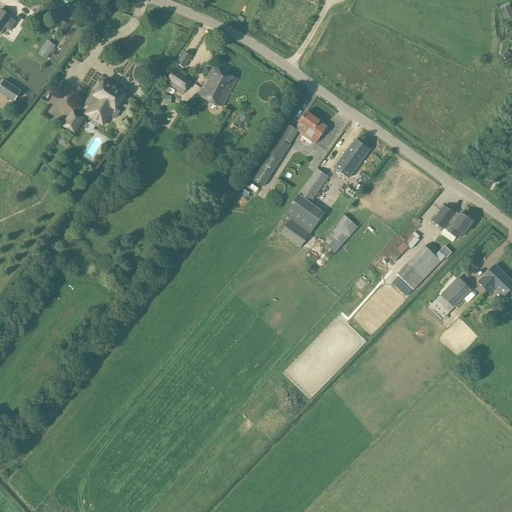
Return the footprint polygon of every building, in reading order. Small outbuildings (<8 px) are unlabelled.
[(500,8),(504,20),(511,17),(511,10),(510,5),(500,8)] [(0,8),(0,34),(12,16),(0,8)] [(66,30),(60,26),(57,31),(63,35),(66,30)] [(176,63),(184,68),(191,57),(184,52),(176,63)] [(165,83),(183,94),(194,78),(175,66),(165,83)] [(199,96),(222,107),(237,79),(213,67),(207,80),(208,81),(206,85),(204,84),(199,96)] [(0,85),(0,92),(14,102),(21,91),(4,80),(0,85)] [(126,95),(104,81),(94,96),(96,98),(86,114),(103,126),(110,116),(115,119),(119,112),(116,110),(126,95)] [(62,126),(75,135),(86,118),(73,109),(62,126)] [(301,134),(315,144),(327,127),(319,122),(320,122),(306,112),(297,125),(298,125),(296,129),(301,133),(301,134)] [(252,179),(263,187),(290,146),(284,142),(294,128),(287,124),(252,179)] [(334,168),(348,179),(369,150),(355,140),(334,168)] [(281,233),(300,248),(310,235),(325,214),(310,203),(328,178),(317,169),(298,195),(283,215),(290,221),(281,233)] [(432,221),(458,240),(462,234),(463,234),(472,222),(461,214),(460,215),(455,212),(454,213),(443,206),(432,221)] [(328,253),(331,256),(357,227),(344,215),(324,244),(331,250),(328,253)] [(397,274),(414,290),(441,262),(424,246),(397,274)] [(496,288),(504,296),(511,287),(511,282),(495,265),(478,283),(489,294),(496,288)] [(440,295),(454,308),(471,290),(457,277),(440,295)]
